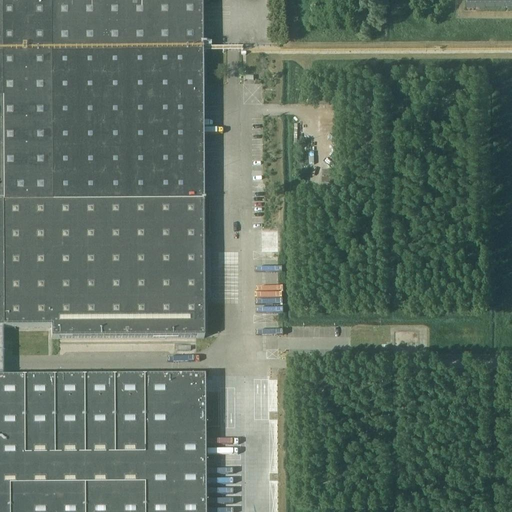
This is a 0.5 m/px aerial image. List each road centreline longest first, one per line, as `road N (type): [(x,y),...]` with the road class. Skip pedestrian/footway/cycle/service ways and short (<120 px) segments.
road 1 (unknown): [(232,356),(511,362)]
road 2 (track): [(511,49),(233,51)]
